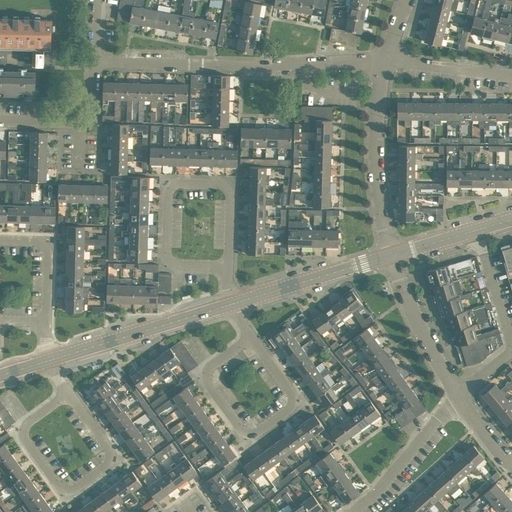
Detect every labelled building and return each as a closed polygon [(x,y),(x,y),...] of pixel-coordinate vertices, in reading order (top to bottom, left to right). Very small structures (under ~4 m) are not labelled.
[(120,0),(118,6),(132,8),(133,3),(120,0)] [(130,15),(129,20),(142,23),(145,7),(139,6),(140,0),(133,0),(133,3),(132,8),(130,15)] [(181,14),(178,30),(190,32),(193,16),(195,11),(188,10),(189,0),(183,0),(181,14)] [(238,6),(237,10),(243,11),(243,13),(259,15),(261,3),(245,0),(244,6),(238,6)] [(287,0),(286,8),(298,10),(300,0),(287,0)] [(300,0),(298,10),(311,12),(312,0),(300,0)] [(312,0),(311,12),(323,14),(325,0),(312,0)] [(433,0),(432,5),(449,9),(455,10),(457,0),(433,0)] [(474,15),(470,31),(483,34),(486,18),(491,0),(485,0),(481,17),(474,15)] [(339,8),(338,15),(347,16),(363,19),(365,7),(349,4),(347,3),(346,9),(339,8)] [(432,5),(429,16),(446,20),(449,9),(432,5)] [(118,6),(117,12),(130,15),(132,8),(118,6)] [(157,9),(154,25),(166,27),(169,12),(162,10),(162,6),(158,6),(157,9)] [(145,7),(142,23),(154,25),(157,9),(145,7)] [(498,21),(494,37),(506,40),(511,20),(511,19),(511,16),(511,12),(508,11),(507,16),(500,14),(500,17),(499,17),(498,21)] [(116,18),(129,21),(129,20),(130,15),(117,12),(116,18)] [(169,12),(166,27),(178,30),(181,14),(169,12)] [(243,13),(241,25),(256,28),(259,15),(243,13)] [(206,18),(202,34),(215,36),(218,21),(211,19),(212,15),(207,14),(206,18)] [(0,16),(0,43),(50,45),(51,18),(0,16)] [(193,16),(190,32),(202,34),(206,18),(193,16)] [(347,16),(345,28),(349,29),(355,30),(360,31),(363,19),(347,16)] [(429,16),(426,28),(443,32),(443,31),(445,25),(449,26),(450,21),(446,20),(429,16)] [(483,34),(482,36),(483,37),(488,38),(489,37),(490,36),(494,37),(498,21),(499,17),(500,17),(494,16),(493,20),(486,18),(483,34)] [(234,30),(233,35),(238,36),(238,37),(254,40),(256,28),(241,25),(239,31),(234,30)] [(330,30),(329,39),(334,40),(337,27),(331,26),(330,30)] [(337,27),(334,40),(340,41),(343,28),(337,27)] [(343,28),(340,41),(346,42),(349,29),(345,28),(343,28)] [(424,39),(423,40),(440,44),(442,37),(446,38),(447,32),(443,31),(443,32),(426,28),(424,39)] [(349,29),(346,42),(352,43),(355,30),(349,29)] [(355,30),(352,43),(358,44),(360,31),(355,30)] [(236,49),(252,52),(254,40),(238,37),(236,49)] [(0,93),(11,94),(11,70),(0,69),(0,93)] [(11,70),(11,94),(22,94),(34,95),(35,71),(23,70),(11,70)] [(190,83),(190,86),(195,86),(213,86),(228,86),(229,74),(213,73),(210,73),(210,81),(197,81),(198,73),(191,73),(190,83)] [(138,110),(138,120),(143,120),(143,110),(144,103),(144,98),(151,99),(151,82),(150,82),(150,80),(145,80),(144,80),(144,82),(139,82),(139,98),(139,103),(138,110)] [(102,97),(102,102),(108,102),(108,97),(114,97),(115,81),(103,81),(102,97)] [(114,114),(114,119),(119,120),(119,110),(120,110),(120,98),(126,98),(127,82),(115,81),(114,97),(115,97),(114,114)] [(163,99),(162,121),(167,122),(168,102),(174,103),(174,99),(175,83),(175,82),(174,81),(169,81),(168,82),(168,83),(163,83),(163,99)] [(126,98),(126,120),(131,120),(132,98),(139,98),(139,82),(127,82),(126,98)] [(151,99),(150,105),(157,106),(157,99),(163,99),(163,83),(151,82),(151,99)] [(175,83),(174,99),(187,100),(187,83),(175,83)] [(207,93),(207,98),(212,99),(228,99),(228,86),(213,86),(212,93),(207,93)] [(205,105),(205,111),(212,111),(228,111),(228,99),(212,99),(212,105),(205,105)] [(397,101),(397,118),(404,118),(404,125),(410,125),(410,118),(410,102),(397,101)] [(410,102),(410,118),(422,118),(422,102),(410,102)] [(422,102),(422,118),(429,118),(429,126),(435,126),(435,122),(434,122),(434,102),(422,102)] [(434,102),(434,122),(435,122),(440,122),(440,118),(447,118),(447,102),(434,102)] [(447,118),(447,122),(459,122),(459,118),(459,102),(447,102),(447,118)] [(459,118),(459,122),(465,122),(465,118),(471,118),(471,102),(459,102),(459,118)] [(471,102),(471,118),(478,118),(478,125),(484,125),(484,118),(484,102),(471,102)] [(484,102),(484,118),(484,125),(484,128),(489,128),(489,123),(496,123),(496,118),(496,102),(484,102)] [(496,102),(496,118),(508,118),(508,102),(496,102)] [(212,111),(211,123),(227,124),(228,111),(212,111)] [(304,118),(304,123),(315,123),(315,131),(331,132),(331,121),(331,119),(325,119),(319,119),(313,119),(307,118),(304,118)] [(112,123),(112,135),(127,136),(127,135),(131,135),(131,132),(133,129),(142,129),(142,132),(147,132),(147,130),(147,123),(143,123),(128,123),(112,123)] [(162,147),(162,163),(174,163),(175,147),(175,142),(168,141),(169,124),(163,124),(162,147)] [(240,127),(240,145),(253,145),(253,127),(241,127),(240,127)] [(253,127),(253,145),(265,145),(266,127),(253,127)] [(266,127),(265,145),(278,146),(278,128),(266,127)] [(278,128),(278,146),(290,146),(291,128),(278,128)] [(24,137),(24,142),(47,143),(47,131),(31,130),(30,137),(24,137)] [(307,143),(307,144),(331,144),(331,132),(315,131),(315,137),(308,136),(307,143)] [(112,135),(111,147),(127,148),(127,136),(112,135)] [(200,148),(199,164),(211,164),(212,140),(206,140),(206,148),(200,148)] [(212,140),(211,164),(224,165),(224,149),(218,149),(218,140),(212,140)] [(24,143),(24,147),(30,148),(30,154),(47,155),(47,143),(24,142),(24,143)] [(293,142),(293,155),(298,156),(299,148),(314,148),(314,156),(330,157),(331,144),(307,144),(307,143),(299,142),(293,142)] [(398,144),(398,157),(414,157),(422,157),(422,151),(414,152),(414,144),(398,144)] [(111,147),(111,159),(127,160),(127,159),(133,159),(133,154),(127,154),(127,148),(111,147)] [(150,147),(149,163),(162,163),(162,147),(150,147)] [(175,147),(174,163),(187,164),(187,148),(175,147)] [(187,148),(187,164),(199,164),(200,148),(187,148)] [(224,149),(224,165),(237,165),(237,149),(224,149)] [(30,154),(30,166),(46,167),(47,155),(30,154)] [(308,168),(330,169),(330,157),(314,156),(314,162),(309,162),(308,168)] [(458,162),(458,185),(470,185),(470,169),(465,169),(465,156),(459,156),(459,162),(458,162)] [(398,157),(398,169),(414,170),(414,157),(398,157)] [(110,171),(110,172),(126,172),(126,171),(134,171),(134,166),(126,166),(127,160),(111,159),(110,171)] [(445,169),(445,185),(446,185),(458,185),(458,162),(454,162),(454,169),(445,169)] [(470,169),(470,185),(483,185),(483,162),(479,162),(478,169),(470,169)] [(483,162),(483,185),(495,185),(496,169),(488,169),(489,162),(483,162)] [(496,169),(495,185),(508,185),(508,169),(509,169),(509,164),(503,164),(503,169),(496,169)] [(30,166),(29,179),(46,179),(46,167),(30,166)] [(250,166),(249,179),(268,179),(269,173),(265,173),(266,166),(250,166)] [(308,168),(308,172),(314,172),(313,181),(330,182),(330,169),(308,168)] [(398,169),(398,180),(414,181),(414,170),(398,169)] [(110,174),(110,187),(115,187),(115,179),(124,180),(126,181),(125,187),(130,187),(148,188),(149,176),(131,175),(115,174),(110,174)] [(249,179),(249,191),(265,192),(265,183),(268,183),(268,179),(249,179)] [(398,180),(397,194),(414,194),(414,193),(417,193),(417,188),(420,186),(438,186),(443,186),(443,182),(443,181),(414,181),(398,180)] [(7,181),(7,189),(12,189),(13,189),(12,204),(7,204),(7,220),(19,221),(19,204),(19,198),(19,181),(12,181),(7,181)] [(309,187),(309,192),(313,193),(331,194),(331,193),(329,193),(330,182),(313,181),(313,187),(309,187)] [(19,198),(19,204),(19,221),(31,221),(31,205),(30,205),(31,190),(31,182),(22,182),(22,186),(24,189),(25,189),(25,196),(23,198),(19,198)] [(59,183),(58,199),(70,199),(71,183),(59,183)] [(71,183),(70,199),(82,200),(83,184),(71,183)] [(83,184),(82,200),(94,200),(95,184),(83,184)] [(95,184),(94,200),(107,200),(107,184),(95,184)] [(121,193),(121,199),(129,199),(148,200),(148,188),(130,187),(130,193),(121,193)] [(249,191),(248,203),(264,204),(264,203),(273,203),(273,197),(265,197),(265,192),(249,191)] [(290,191),(289,204),(294,205),(295,197),(313,198),(313,206),(329,206),(332,206),(332,199),(331,199),(331,194),(313,193),(309,192),(295,192),(290,191)] [(397,194),(397,207),(421,207),(421,206),(421,201),(414,201),(414,194),(397,194)] [(129,199),(129,206),(130,206),(130,211),(148,212),(148,200),(129,199)] [(248,203),(248,216),(264,216),(264,215),(266,215),(268,213),(268,209),(266,207),(264,207),(264,204),(248,203)] [(31,205),(31,221),(43,221),(43,205),(31,205)] [(43,205),(43,221),(55,222),(55,205),(43,205)] [(397,219),(397,220),(413,220),(413,219),(414,211),(436,211),(436,219),(443,219),(443,206),(436,206),(421,206),(421,207),(397,207),(397,219)] [(109,213),(109,223),(114,223),(128,223),(129,223),(147,224),(148,212),(130,211),(129,217),(114,217),(114,213),(109,213)] [(248,216),(248,228),(269,229),(269,222),(264,223),(264,216),(248,216)] [(301,219),(300,244),(313,245),(313,229),(306,229),(307,217),(301,217),(301,219)] [(288,228),(287,244),(300,244),(301,219),(295,219),(288,219),(288,228)] [(326,229),(325,245),(338,245),(338,244),(339,243),(340,243),(340,238),(339,237),(338,237),(338,230),(331,229),(331,222),(326,222),(326,229)] [(121,229),(121,235),(129,235),(147,236),(147,224),(129,223),(128,223),(128,229),(121,229)] [(67,224),(67,237),(85,237),(88,237),(89,230),(85,230),(85,225),(70,224),(67,224)] [(248,228),(247,240),(263,241),(263,240),(266,240),(266,239),(267,238),(267,234),(266,233),(264,233),(264,232),(269,233),(269,229),(248,228)] [(313,229),(313,245),(325,245),(326,229),(313,229)] [(124,242),(124,247),(127,247),(129,247),(146,248),(147,236),(129,235),(129,242),(124,242)] [(67,237),(67,248),(85,249),(87,249),(87,244),(88,243),(106,243),(106,238),(98,238),(85,237),(67,237)] [(245,247),(245,251),(246,252),(247,252),(247,253),(263,254),(263,253),(263,241),(247,240),(247,246),(246,246),(245,247)] [(511,243),(501,247),(504,259),(502,259),(506,270),(511,267),(511,243)] [(127,254),(122,254),(122,259),(128,259),(128,260),(146,260),(146,248),(129,247),(127,247),(127,254)] [(67,248),(66,260),(84,261),(85,249),(67,248)] [(470,256),(425,270),(430,285),(433,284),(481,269),(476,254),(470,256)] [(66,260),(66,272),(84,273),(84,261),(66,260)] [(481,269),(433,284),(437,300),(439,299),(486,284),(481,269)] [(66,272),(66,284),(84,285),(84,284),(84,281),(84,279),(91,279),(91,273),(84,273),(66,272)] [(108,283),(107,301),(120,301),(120,283),(114,283),(114,273),(108,273),(108,283)] [(120,276),(120,283),(120,301),(132,302),(133,284),(132,284),(126,283),(126,276),(120,276)] [(145,284),(145,302),(157,302),(157,290),(157,284),(157,279),(150,279),(150,277),(145,277),(145,284)] [(133,278),(132,284),(133,284),(132,302),(145,302),(145,284),(138,284),(138,278),(133,278)] [(66,284),(65,296),(86,297),(86,296),(86,290),(88,290),(88,284),(84,284),(84,285),(66,284)] [(486,284),(439,299),(444,314),(446,314),(490,300),(486,284)] [(346,293),(341,297),(350,310),(362,326),(373,318),(370,313),(365,317),(358,308),(358,307),(363,303),(357,295),(358,295),(358,294),(353,287),(352,286),(345,291),(345,292),(346,293)] [(63,302),(63,307),(64,308),(65,308),(65,309),(83,309),(84,309),(85,301),(87,301),(87,297),(86,296),(86,297),(65,296),(65,301),(64,301),(63,302)] [(341,297),(331,304),(340,317),(350,310),(341,297)] [(490,300),(446,314),(451,329),(453,328),(495,315),(490,300)] [(325,308),(321,311),(333,328),(336,331),(340,327),(337,322),(342,319),(340,317),(331,304),(330,303),(329,303),(325,306),(325,307),(325,308)] [(321,311),(311,319),(320,332),(327,327),(329,331),(333,328),(321,311)] [(271,332),(270,335),(276,342),(277,341),(280,344),(293,335),(310,322),(305,314),(300,318),(302,321),(293,328),(292,327),(287,320),(282,324),(284,326),(280,329),(279,328),(277,327),(271,332)] [(495,315),(453,328),(458,343),(460,343),(500,331),(495,315)] [(356,324),(349,329),(352,333),(359,328),(356,324)] [(313,326),(309,329),(314,336),(318,332),(313,326)] [(338,347),(334,351),(342,360),(347,357),(342,351),(356,341),(361,347),(373,337),(366,327),(353,336),(338,347)] [(349,329),(340,336),(343,340),(352,333),(349,329)] [(500,331),(460,343),(467,364),(480,360),(497,345),(503,341),(500,331)] [(318,332),(314,336),(319,342),(318,343),(320,346),(325,342),(318,332)] [(293,335),(280,344),(288,355),(301,345),(293,335)] [(180,337),(170,345),(173,350),(184,342),(181,338),(180,337)] [(373,337),(361,347),(368,356),(381,347),(373,337)] [(336,339),(330,344),(333,348),(339,343),(336,339)] [(184,342),(173,350),(177,355),(187,347),(184,342)] [(325,342),(320,346),(323,350),(324,349),(326,352),(328,355),(332,352),(325,342)] [(170,345),(160,352),(170,366),(176,362),(178,364),(180,362),(179,360),(180,359),(177,355),(173,350),(170,345)] [(301,345),(288,355),(295,365),(308,355),(301,345)] [(187,347),(177,355),(180,359),(181,360),(191,352),(187,347)] [(368,357),(361,361),(365,366),(371,361),(375,366),(388,357),(389,356),(389,355),(386,350),(385,350),(384,351),(381,347),(368,356),(368,357)] [(150,357),(150,358),(150,359),(150,360),(163,377),(168,374),(169,375),(173,371),(169,367),(170,366),(160,352),(156,355),(156,354),(154,354),(150,357)] [(191,352),(181,360),(184,364),(194,357),(191,352)] [(332,352),(328,355),(329,356),(334,362),(338,359),(332,352)] [(308,355),(295,365),(302,374),(315,365),(308,355)] [(379,372),(371,377),(375,382),(395,367),(392,363),(393,362),(393,361),(390,356),(389,356),(388,357),(375,366),(379,372)] [(194,357),(184,364),(188,369),(198,362),(194,357)] [(347,357),(342,360),(348,366),(352,363),(347,357)] [(140,364),(140,365),(141,367),(140,367),(151,380),(155,377),(156,378),(158,381),(163,378),(163,377),(150,360),(147,362),(146,361),(144,361),(140,364)] [(117,362),(111,366),(119,377),(122,375),(118,371),(122,368),(117,362)] [(315,365),(302,374),(310,384),(323,375),(330,369),(326,365),(319,370),(315,365)] [(343,365),(339,368),(345,375),(349,371),(343,365)] [(134,368),(129,372),(131,374),(141,388),(146,384),(147,385),(149,388),(153,385),(151,382),(150,381),(151,380),(140,367),(137,369),(136,368),(134,368)] [(395,367),(375,382),(378,386),(386,381),(390,386),(403,377),(395,367)] [(122,368),(118,371),(122,375),(126,381),(129,378),(122,368)] [(486,388),(482,392),(483,393),(482,394),(490,403),(503,392),(511,384),(511,368),(507,372),(511,378),(500,388),(495,383),(487,389),(486,388)] [(357,369),(353,373),(358,379),(363,375),(362,375),(361,373),(357,369)] [(188,372),(178,379),(180,380),(183,384),(193,377),(188,372)] [(323,375),(310,384),(317,395),(330,385),(323,375)] [(352,375),(348,378),(353,384),(357,381),(352,375)] [(363,375),(358,379),(359,379),(363,385),(368,382),(363,375)] [(390,387),(384,391),(387,395),(393,391),(397,396),(410,387),(403,377),(390,386),(390,387)] [(129,378),(126,381),(133,391),(136,388),(129,378)] [(330,385),(317,395),(324,405),(338,395),(333,389),(343,382),(340,378),(330,385)] [(100,384),(91,391),(98,401),(115,388),(120,384),(117,379),(109,385),(106,380),(104,381),(100,384)] [(180,380),(171,387),(173,391),(183,384),(180,380)] [(359,383),(349,391),(352,395),(362,388),(359,383)] [(186,386),(155,409),(158,413),(166,407),(167,408),(175,402),(179,407),(181,406),(180,405),(193,396),(186,386)] [(171,387),(161,394),(164,398),(173,391),(171,387)] [(397,396),(391,401),(394,406),(401,401),(405,407),(408,404),(413,400),(418,397),(417,396),(410,387),(397,396)] [(97,402),(97,403),(100,407),(101,407),(102,407),(105,410),(105,411),(119,401),(118,400),(126,395),(123,390),(119,393),(115,388),(98,401),(98,402),(97,402)] [(136,388),(133,391),(140,400),(144,398),(136,388)] [(373,389),(369,392),(374,399),(377,396),(373,389)] [(349,391),(344,394),(353,405),(353,406),(353,408),(348,411),(350,414),(350,415),(359,428),(370,420),(358,404),(357,402),(352,395),(349,391)] [(489,404),(489,406),(492,410),(494,410),(495,409),(498,413),(511,402),(511,401),(511,393),(507,397),(504,393),(503,392),(490,403),(490,404),(489,404)] [(161,394),(150,402),(153,406),(164,398),(161,394)] [(193,396),(180,405),(181,406),(187,415),(200,405),(193,396)] [(418,397),(413,400),(421,411),(425,408),(418,397)] [(144,398),(140,400),(147,410),(151,407),(144,398)] [(338,398),(332,403),(335,407),(341,403),(338,398)] [(380,399),(376,402),(381,409),(385,406),(380,399)] [(358,404),(370,420),(380,413),(370,400),(364,404),(362,401),(358,404)] [(413,400),(408,404),(416,414),(421,411),(413,400)] [(119,401),(105,411),(112,420),(126,411),(125,410),(129,407),(126,404),(122,406),(119,401)] [(511,402),(498,413),(506,422),(511,417),(511,402)] [(405,407),(403,408),(411,418),(416,414),(408,404),(405,407)] [(5,405),(0,409),(0,416),(9,410),(5,405)] [(200,405),(187,415),(194,424),(195,425),(208,415),(200,405)] [(151,407),(147,410),(154,420),(158,417),(151,407)] [(325,408),(318,413),(321,417),(328,413),(325,408)] [(403,408),(399,411),(406,422),(411,418),(403,408)] [(388,409),(383,412),(388,419),(392,416),(388,409)] [(9,410),(0,416),(0,420),(1,422),(2,423),(12,415),(9,410)] [(126,411),(112,420),(119,430),(133,420),(126,411)] [(399,411),(394,415),(402,425),(406,422),(399,411)] [(170,412),(162,418),(165,422),(173,416),(170,412)] [(314,413),(304,420),(314,433),(324,426),(314,413)] [(12,415),(2,423),(5,427),(16,420),(12,415)] [(194,424),(189,428),(192,432),(197,428),(202,434),(215,425),(208,415),(195,425),(194,424)] [(350,415),(340,422),(350,435),(359,428),(350,415)] [(158,417),(154,420),(161,429),(165,427),(158,417)] [(133,420),(119,430),(121,432),(126,440),(140,430),(144,427),(141,423),(137,426),(133,420)] [(298,422),(294,425),(294,426),(294,427),(304,441),(309,436),(317,447),(315,451),(319,456),(326,450),(323,446),(314,433),(304,420),(300,423),(299,422),(298,422)] [(177,422),(169,428),(172,432),(180,426),(177,422)] [(340,422),(330,429),(339,442),(350,435),(340,422)] [(215,425),(202,434),(209,443),(209,444),(222,434),(215,425)] [(165,427),(161,429),(163,432),(168,439),(172,437),(169,432),(165,427)] [(294,427),(284,435),(294,448),(304,441),(294,427)] [(140,430),(126,440),(133,449),(147,440),(155,434),(152,429),(143,435),(142,432),(140,430)] [(7,430),(0,435),(0,441),(10,434),(7,430)] [(184,431),(176,437),(179,441),(187,436),(184,431)] [(198,451),(190,457),(193,461),(201,455),(212,447),(216,453),(229,444),(222,434),(209,444),(209,443),(198,451)] [(284,435),(274,442),(284,455),(290,451),(295,459),(299,456),(294,448),(284,435)] [(147,440),(133,449),(141,459),(154,450),(147,440)] [(191,441),(183,447),(186,451),(194,445),(191,441)] [(323,446),(326,450),(333,445),(330,441),(323,446)] [(169,442),(163,446),(167,450),(173,446),(169,442)] [(274,442),(264,449),(274,463),(280,458),(284,464),(288,461),(284,455),(274,442)] [(0,460),(11,453),(4,443),(0,445),(0,460)] [(473,443),(464,452),(474,464),(484,455),(473,443)] [(216,453),(197,467),(200,471),(219,457),(223,463),(224,463),(236,454),(236,453),(229,444),(216,453)] [(163,446),(154,453),(159,460),(165,456),(163,453),(167,450),(163,446)] [(264,449),(254,457),(264,470),(274,463),(264,449)] [(330,451),(317,461),(324,471),(338,461),(337,461),(330,451)] [(464,452),(455,460),(465,472),(470,467),(476,474),(480,470),(474,464),(464,452)] [(0,468),(1,468),(3,472),(5,471),(5,472),(18,462),(11,453),(0,460),(0,468)] [(177,464),(176,464),(186,478),(187,477),(188,478),(189,478),(193,475),(193,474),(192,473),(196,470),(197,470),(184,453),(180,456),(182,459),(177,464)] [(150,456),(144,460),(147,465),(153,460),(150,456)] [(310,456),(303,461),(306,465),(313,459),(310,456)] [(254,457),(244,464),(253,477),(264,470),(254,457)] [(220,470),(207,479),(214,490),(227,480),(227,479),(223,473),(238,462),(238,461),(235,458),(219,469),(220,470)] [(167,471),(177,485),(186,478),(176,464),(177,464),(174,460),(170,464),(172,467),(167,471)] [(455,460),(445,468),(456,480),(465,472),(455,460)] [(303,461),(293,468),(296,472),(306,465),(303,461)] [(324,471),(320,473),(327,484),(331,481),(332,481),(345,472),(342,467),(343,466),(343,465),(340,461),(338,461),(337,461),(338,461),(324,471)] [(8,476),(4,479),(7,484),(11,481),(12,482),(25,472),(18,462),(5,472),(8,476)] [(140,463),(134,468),(137,472),(143,467),(140,463)] [(227,480),(214,490),(222,500),(235,490),(230,484),(242,475),(244,478),(246,480),(250,478),(248,476),(242,467),(238,470),(227,479),(227,480)] [(163,474),(157,478),(167,492),(177,485),(167,471),(165,468),(161,471),(163,474)] [(293,469),(284,476),(287,480),(296,472),(293,468),(293,469)] [(445,468),(436,476),(447,488),(451,493),(460,485),(456,480),(445,468)] [(497,469),(491,475),(494,479),(500,473),(497,469)] [(132,470),(122,477),(131,490),(132,490),(141,483),(132,470)] [(25,472),(12,482),(19,491),(32,482),(25,472)] [(307,472),(303,475),(309,483),(312,480),(307,472)] [(345,472),(332,481),(339,491),(352,481),(345,472)] [(298,474),(291,480),(294,484),(301,478),(298,474)] [(284,476),(277,483),(280,486),(287,480),(284,476)] [(436,476),(427,485),(438,497),(447,488),(436,476)] [(122,477),(112,484),(122,497),(124,500),(130,496),(134,502),(138,499),(132,490),(131,490),(122,477)] [(157,478),(147,485),(157,499),(167,492),(157,478)] [(252,481),(248,484),(254,491),(258,489),(252,481)] [(339,491),(336,493),(343,503),(343,504),(346,501),(360,492),(352,481),(339,491)] [(484,481),(478,486),(482,490),(487,485),(484,481)] [(491,499),(482,506),(485,509),(494,502),(493,501),(504,490),(496,481),(484,491),(491,499)] [(32,482),(19,491),(26,501),(39,491),(32,482)] [(112,484),(102,491),(112,504),(118,500),(120,503),(124,500),(122,497),(112,484)] [(286,484),(279,491),(282,494),(292,508),(295,511),(310,511),(302,501),(297,505),(286,491),(289,488),(286,484)] [(427,485),(418,493),(429,505),(433,501),(441,510),(446,506),(438,497),(427,485)] [(478,486),(472,492),(475,495),(482,490),(478,486)] [(272,487),(264,493),(268,496),(275,490),(272,487)] [(235,490),(222,500),(229,510),(242,500),(238,494),(241,492),(238,488),(235,490)] [(258,489),(254,491),(259,499),(263,496),(258,489)] [(499,508),(494,511),(500,511),(502,511),(501,510),(511,500),(511,498),(504,490),(493,501),(494,502),(499,508)] [(26,501),(23,503),(29,511),(31,511),(33,510),(46,501),(39,491),(26,501)] [(102,491),(93,498),(102,511),(112,504),(102,491)] [(279,491),(272,496),(275,500),(282,494),(279,491)] [(322,492),(318,495),(323,503),(327,500),(322,492)] [(304,494),(300,497),(302,501),(310,511),(314,511),(322,507),(313,493),(306,498),(304,494)] [(418,493),(409,501),(418,511),(420,511),(424,509),(427,511),(426,511),(434,511),(428,505),(429,505),(418,493)] [(152,497),(142,504),(144,508),(155,501),(152,497)] [(93,498),(83,505),(87,511),(101,511),(102,511),(93,498)] [(466,498),(460,503),(463,506),(469,501),(466,498)] [(242,500),(229,510),(230,511),(247,511),(250,510),(242,500)] [(267,500),(260,506),(263,510),(270,504),(267,500)] [(327,500),(323,503),(328,510),(332,507),(327,500)] [(502,511),(511,511),(511,500),(501,510),(502,511)] [(46,501),(33,510),(34,511),(52,511),(53,511),(46,501)] [(403,504),(398,508),(399,510),(401,511),(418,511),(409,501),(405,504),(404,503),(403,504)] [(5,502),(1,504),(6,511),(10,511),(12,511),(5,502)] [(454,508),(451,511),(456,511),(457,511),(463,506),(460,503),(454,508)]
